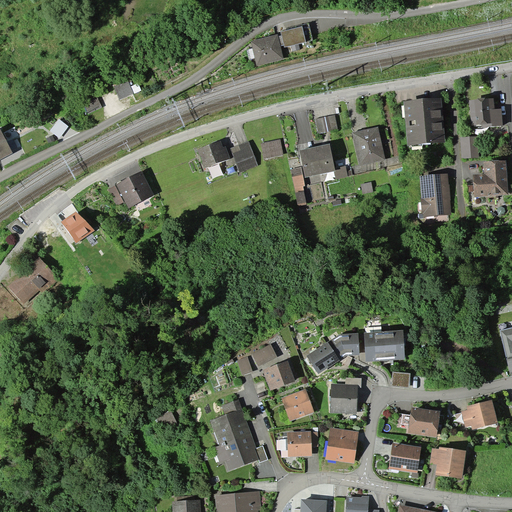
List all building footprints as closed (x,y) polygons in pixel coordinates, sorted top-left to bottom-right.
[(304,28),(284,33),(288,48),(307,43),(304,28)] [(280,36),(253,43),(258,66),(285,59),(280,36)] [(133,82),(119,88),(124,100),(138,94),(135,87),(133,82)] [(135,87),(138,94),(145,91),(142,84),(135,87)] [(101,95),(86,102),(92,115),(107,108),(101,95)] [(442,101),(406,104),(409,147),(445,145),(442,101)] [(500,102),(473,103),(474,129),(502,127),(500,102)] [(335,116),(315,120),(317,134),(338,130),(335,116)] [(380,129),(354,135),(361,167),(387,162),(380,129)] [(3,131),(0,132),(0,162),(15,155),(3,131)] [(476,138),(461,139),(461,159),(477,159),(476,138)] [(280,140),(261,144),(265,160),(283,156),(280,140)] [(222,142),(199,150),(206,169),(229,161),(222,142)] [(249,142),(231,149),(240,172),(258,165),(249,142)] [(333,147),(303,152),(307,176),(337,171),(333,147)] [(486,176),(475,176),(476,197),(510,196),(509,163),(486,164),(486,176)] [(301,168),(290,170),(294,191),(305,189),(301,168)] [(144,174),(118,186),(129,210),(155,197),(144,174)] [(448,177),(420,178),(422,218),(450,217),(448,177)] [(371,183),(360,186),(362,195),(373,192),(371,183)] [(117,187),(108,191),(116,207),(124,203),(117,187)] [(304,192),(295,194),(297,205),(306,203),(304,192)] [(18,282),(9,290),(23,306),(57,276),(39,256),(14,278),(18,282)] [(511,330),(503,332),(508,360),(511,359),(511,330)] [(407,333),(368,335),(369,362),(408,361),(407,333)] [(342,337),(309,358),(321,375),(349,357),(362,357),(363,336),(342,337)] [(275,358),(269,347),(253,356),(258,367),(275,358)] [(251,359),(240,362),(244,377),(256,373),(251,359)] [(291,364),(267,372),(274,394),(299,385),(291,364)] [(415,375),(396,373),(394,387),(413,390),(415,375)] [(360,387),(333,386),(331,413),(358,415),(360,387)] [(310,391),(285,400),(294,423),(318,414),(310,391)] [(495,420),(489,399),(467,405),(473,425),(495,420)] [(228,417),(213,422),(230,471),(260,461),(256,449),(240,402),(224,408),(228,417)] [(443,413),(414,409),(410,435),(439,439),(443,413)] [(175,414),(161,420),(167,433),(181,427),(175,414)] [(330,427),(326,460),(354,464),(358,431),(330,427)] [(314,434),(290,434),(289,458),(314,459),(314,434)] [(256,449),(260,461),(261,464),(270,461),(264,446),(256,449)] [(423,450),(396,446),(392,470),(419,475),(423,450)] [(470,453),(435,447),(432,465),(439,467),(438,476),(465,481),(470,453)] [(262,511),(260,491),(216,497),(217,511),(262,511)] [(371,498),(347,497),(346,511),(373,511),(370,511),(371,498)] [(326,511),(327,500),(302,498),(300,511),(326,511)] [(201,511),(201,501),(174,503),(174,511),(201,511)]
